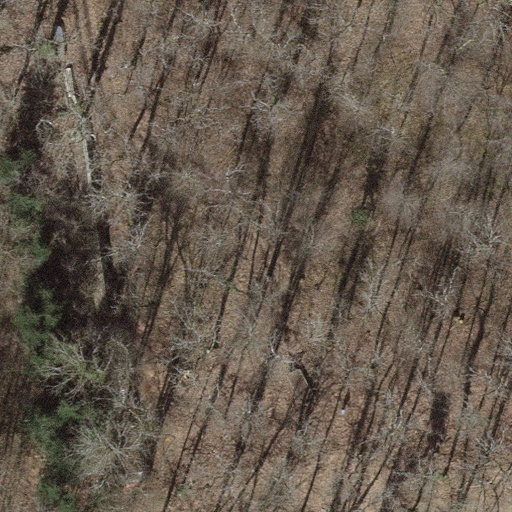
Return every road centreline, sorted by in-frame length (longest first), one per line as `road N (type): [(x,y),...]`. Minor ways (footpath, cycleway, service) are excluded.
road 1 (track): [(0,509),(152,473),(511,445)]
road 2 (track): [(94,0),(152,473)]
